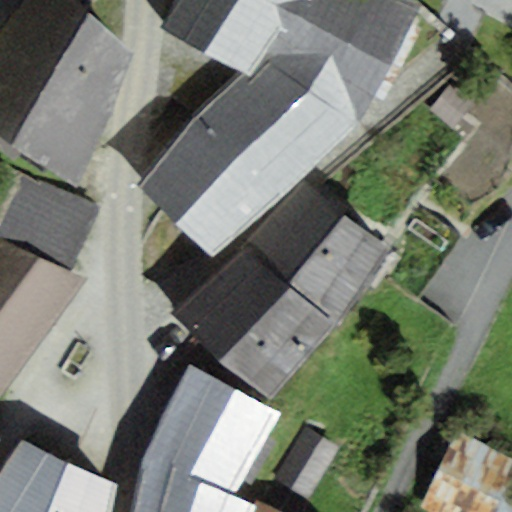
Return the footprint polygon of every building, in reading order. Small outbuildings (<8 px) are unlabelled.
[(148,58),(75,0),(26,0),(0,33),(0,139),(49,180),(148,58)] [(253,70),(150,181),(214,247),(367,109),(431,0),(186,0),(174,19),(253,70)] [(314,169),(189,312),(272,383),(396,241),(314,169)] [(20,189),(0,243),(0,373),(11,379),(69,280),(52,273),(77,210),(20,189)] [(251,511),(256,502),(234,492),(279,408),(187,361),(143,458),(136,511),(251,511)] [(511,457),(457,429),(422,498),(449,511),(497,511),(511,483),(511,457)] [(18,439),(0,465),(0,511),(101,511),(108,474),(18,439)] [(279,511),(256,502),(251,511),(279,511)]
